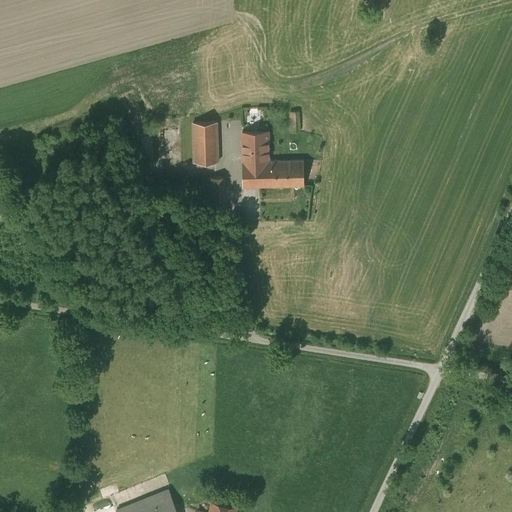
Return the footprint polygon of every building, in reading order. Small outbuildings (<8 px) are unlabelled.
[(298,111),(290,111),(291,131),(299,131),(298,111)] [(217,121),(193,122),(194,162),(218,161),(217,121)] [(268,132),(243,133),(244,187),(304,185),(303,159),(269,160),(269,157),(273,157),(273,147),(268,147),(268,132)] [(223,176),(203,177),(204,194),(204,201),(214,200),(224,200),(223,176)] [(224,213),(224,200),(214,200),(215,213),(224,213)] [(177,511),(168,489),(117,509),(118,511),(177,511)] [(210,511),(204,511),(197,510),(196,511),(234,511),(236,508),(213,502),(210,511)]
